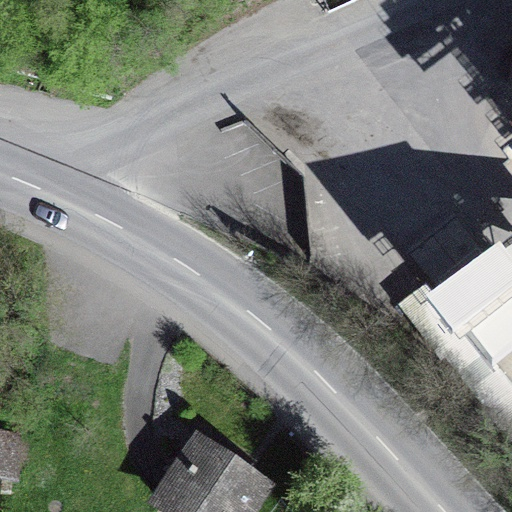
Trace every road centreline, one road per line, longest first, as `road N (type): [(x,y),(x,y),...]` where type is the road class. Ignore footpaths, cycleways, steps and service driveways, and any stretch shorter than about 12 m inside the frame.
road 1 (tertiary): [(440,511),(256,320),(50,189),(0,172)]
road 2 (track): [(50,189),(69,149),(336,0)]
road 3 (unknown): [(511,223),(302,19)]
